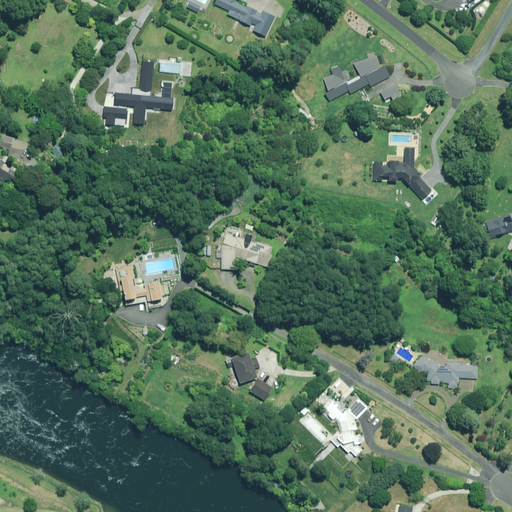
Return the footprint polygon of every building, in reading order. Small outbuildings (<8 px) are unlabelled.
[(217,0),(215,5),(229,12),(227,15),(250,26),(252,24),(256,26),(253,31),(266,38),(275,18),(263,12),(261,14),(247,7),(246,8),(235,3),(236,0),(240,2),(240,0),(217,0)] [(228,43),(231,43),(232,43),(233,43),(233,42),(234,42),(234,41),(234,40),(234,39),(234,38),(234,37),(233,36),(232,36),(231,35),(230,35),(229,35),(228,36),(227,36),(227,37),(226,37),(226,38),(226,39),(226,40),(226,41),(227,42),(228,43)] [(332,68),(332,70),(331,71),(333,75),(322,81),(328,92),(325,93),(329,102),(349,92),(350,95),(369,85),(370,87),(390,77),(385,66),(383,67),(376,55),(355,66),(360,76),(351,80),(347,71),(343,72),(340,66),(338,67),(337,65),(332,68)] [(190,75),(168,61),(164,68),(185,82),(190,75)] [(401,97),(396,86),(381,93),(384,100),(391,97),(393,101),(401,97)] [(140,114),(104,92),(95,107),(105,113),(103,116),(109,120),(111,117),(131,129),(140,114)] [(14,140),(3,136),(0,143),(0,147),(10,151),(14,140)] [(511,169),(511,142),(511,141),(500,163),(511,169)] [(432,191),(418,177),(420,175),(414,168),(416,148),(406,147),(404,164),(398,163),(398,161),(389,161),(389,162),(389,163),(375,162),(373,182),(384,183),(384,182),(397,183),(397,179),(402,179),(422,201),(432,191)] [(18,170),(10,167),(5,180),(13,183),(18,170)] [(435,216),(431,222),(438,228),(442,222),(435,216)] [(227,234),(224,244),(222,248),(222,250),(217,250),(217,247),(212,247),(212,246),(207,246),(207,256),(212,256),(212,261),(217,261),(217,259),(222,259),(222,270),(235,271),(235,257),(269,268),(275,248),(252,241),(253,237),(247,235),(246,240),(227,234)] [(134,299),(135,305),(138,304),(147,303),(168,299),(165,282),(136,287),(133,266),(119,268),(119,271),(120,277),(124,301),(134,299)] [(402,360),(391,352),(386,359),(397,367),(402,360)] [(257,378),(252,366),(260,363),(258,358),(251,360),(249,353),(231,359),(239,384),(257,378)] [(431,385),(439,385),(439,383),(448,383),(447,389),(457,389),(457,384),(458,384),(459,378),(477,379),(478,366),(461,366),(461,363),(446,362),(446,366),(438,366),(432,359),(428,362),(424,357),(413,366),(420,375),(423,372),(426,375),(426,382),(431,383),(431,385)] [(355,457),(362,450),(360,446),(366,444),(365,439),(361,440),(360,434),(355,436),(353,430),(357,429),(354,417),(357,420),(368,408),(352,393),(353,391),(339,379),(331,388),(329,386),(316,401),(320,404),(316,408),(322,413),(324,411),(328,415),(327,416),(332,420),(333,420),(338,424),(340,435),(339,435),(341,445),(343,445),(344,448),(343,449),(347,454),(349,452),(355,457)] [(272,389),(257,380),(250,392),(264,401),(272,389)]
